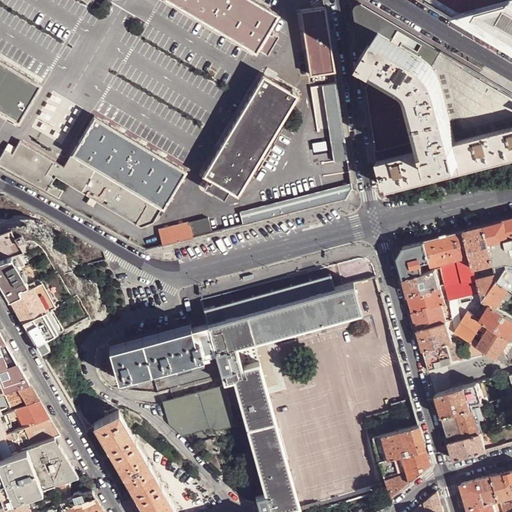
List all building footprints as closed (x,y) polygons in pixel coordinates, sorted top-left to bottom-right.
[(171,0),(211,24),(257,51),(259,47),(269,31),(279,13),(256,0),(171,0)] [(511,0),(429,0),(455,15),(511,0)] [(511,0),(455,15),(511,49),(511,0)] [(370,89),(381,161),(387,185),(389,185),(390,189),(511,157),(511,93),(443,51),(444,53),(402,28),(363,5),(358,10),(365,58),(370,89)] [(331,46),(325,6),(301,10),(304,32),(311,74),(335,71),(331,46)] [(259,47),(268,52),(279,34),(273,31),(272,32),(269,31),(259,47)] [(0,109),(19,121),(41,83),(20,71),(11,65),(0,58),(0,109)] [(299,94),(264,73),(216,153),(206,169),(204,174),(214,180),(229,189),(238,195),(249,176),(253,170),(299,94)] [(324,163),(348,159),(337,83),(312,87),(311,87),(324,163)] [(95,115),(72,152),(164,206),(185,169),(166,157),(156,151),(145,145),(140,142),(136,139),(124,132),(115,127),(95,115)] [(52,183),(56,177),(142,227),(154,222),(164,206),(72,152),(63,167),(20,142),(13,155),(6,151),(0,160),(0,162),(59,197),(63,190),(52,183)] [(206,187),(224,198),(229,189),(214,180),(212,183),(209,182),(206,187)] [(252,211),(255,223),(345,199),(342,188),(252,211)] [(252,211),(241,214),(243,220),(244,225),(255,223),(252,211)] [(193,235),(212,231),(209,218),(189,223),(193,235)] [(511,218),(486,225),(491,245),(511,239),(511,218)] [(164,246),(193,238),(193,235),(189,223),(189,222),(160,229),(164,246)] [(486,225),(466,230),(472,254),(477,268),(495,263),(491,245),(486,225)] [(431,260),(433,265),(440,263),(451,260),(459,258),(472,254),(466,230),(426,240),(431,260)] [(21,232),(14,236),(18,243),(25,239),(21,232)] [(511,239),(491,245),(495,263),(496,264),(508,262),(509,266),(500,279),(500,280),(511,288),(511,239)] [(399,256),(405,278),(426,272),(423,264),(424,262),(431,260),(426,240),(405,245),(399,256)] [(451,260),(440,263),(442,268),(443,268),(447,284),(448,289),(479,279),(479,277),(477,268),(472,254),(459,258),(465,280),(458,282),(451,260)] [(11,256),(0,260),(0,283),(9,298),(20,293),(18,289),(28,284),(11,256)] [(459,258),(451,260),(458,282),(465,280),(459,258)] [(426,272),(405,278),(407,286),(410,294),(442,286),(437,269),(435,270),(433,270),(429,272),(426,272)] [(479,279),(480,279),(483,292),(486,300),(500,280),(500,279),(499,274),(498,272),(479,277),(479,279)] [(335,287),(331,274),(205,309),(207,318),(208,322),(335,287)] [(480,279),(479,279),(448,289),(451,301),(457,300),(479,293),(483,292),(480,279)] [(36,284),(34,280),(28,284),(18,289),(20,293),(33,286),(36,284)] [(511,288),(500,280),(486,300),(493,305),(498,308),(507,296),(511,288)] [(56,303),(42,281),(36,284),(33,286),(47,308),(53,305),(56,303)] [(362,317),(354,282),(335,287),(208,322),(209,323),(209,324),(217,351),(223,375),(225,382),(235,379),(243,408),(259,465),(261,475),(267,494),(256,496),(260,511),(302,511),(270,398),(256,348),(362,317)] [(47,308),(33,286),(20,293),(9,298),(23,321),(42,311),(47,308)] [(412,302),(415,311),(443,304),(447,303),(442,286),(410,294),(412,302)] [(507,296),(498,308),(500,310),(502,307),(509,298),(507,296)] [(475,315),(483,320),(486,322),(492,326),(511,338),(511,317),(510,316),(506,313),(500,310),(498,308),(493,305),(486,300),(485,300),(475,315)] [(417,321),(419,329),(448,322),(443,304),(415,311),(417,321)] [(47,308),(42,311),(53,333),(64,326),(53,305),(47,308)] [(53,333),(42,311),(23,321),(37,344),(37,343),(46,337),(53,333)] [(462,324),(457,332),(466,339),(472,343),(486,322),(483,320),(475,315),(470,312),(462,324)] [(448,322),(419,329),(422,340),(425,350),(450,343),(454,342),(448,322)] [(486,322),(472,343),(479,347),(492,326),(486,322)] [(192,323),(111,347),(119,378),(121,378),(203,355),(204,358),(154,372),(159,392),(172,389),(223,375),(217,351),(209,324),(209,323),(193,327),(192,323)] [(511,338),(492,326),(479,347),(489,353),(488,354),(499,360),(511,339),(511,338)] [(30,382),(1,332),(0,331),(0,381),(4,392),(17,387),(30,382)] [(50,345),(46,337),(37,343),(42,351),(51,345),(50,345)] [(454,342),(450,343),(455,363),(461,361),(456,341),(454,342)] [(428,359),(431,369),(436,368),(447,365),(455,363),(450,343),(425,350),(428,359)] [(472,343),(470,347),(473,358),(488,353),(489,353),(479,347),(472,343)] [(203,355),(121,378),(122,381),(154,372),(204,358),(203,355)] [(225,382),(223,375),(172,389),(174,398),(226,384),(225,382)] [(243,408),(235,379),(225,382),(226,384),(233,411),(243,408)] [(453,388),(437,393),(440,403),(444,416),(458,412),(475,407),(474,402),(484,399),(479,381),(453,388)] [(41,400),(30,382),(17,387),(26,401),(28,405),(41,400)] [(244,449),(237,425),(233,411),(226,384),(174,398),(162,401),(163,403),(167,411),(168,414),(171,423),(185,436),(193,435),(205,431),(205,432),(205,434),(204,436),(202,439),(201,442),(201,448),(201,451),(204,456),(207,459),(244,449)] [(4,392),(3,393),(10,407),(26,401),(17,387),(4,392)] [(50,417),(41,400),(28,405),(15,410),(23,424),(24,427),(24,426),(50,417)] [(28,405),(26,401),(10,407),(0,411),(0,415),(7,413),(10,412),(15,410),(28,405)] [(478,406),(475,407),(479,421),(485,419),(481,406),(478,407),(478,406)] [(475,407),(458,412),(462,425),(465,437),(482,432),(479,421),(475,407)] [(148,461),(119,410),(95,423),(125,474),(148,461)] [(458,412),(444,416),(446,424),(447,429),(462,425),(458,412)] [(9,417),(7,413),(0,415),(8,433),(10,432),(16,430),(14,428),(14,426),(12,423),(9,417)] [(8,433),(0,415),(0,436),(4,435),(8,433)] [(61,434),(50,417),(24,426),(32,446),(56,436),(61,434)] [(424,438),(420,425),(382,435),(389,458),(391,458),(395,457),(403,455),(427,448),(424,438)] [(462,425),(447,429),(451,441),(465,437),(462,425)] [(465,437),(451,441),(453,448),(456,459),(487,450),(482,432),(465,437)] [(0,450),(3,457),(12,454),(10,450),(9,446),(6,438),(4,435),(0,436),(0,450)] [(79,476),(56,436),(32,446),(22,449),(17,451),(12,454),(3,457),(0,458),(0,491),(1,494),(5,505),(26,496),(33,494),(54,485),(62,482),(65,481),(79,476)] [(386,459),(381,441),(379,442),(376,443),(381,461),(386,459)] [(429,458),(427,448),(403,455),(405,463),(408,473),(411,482),(432,465),(429,458)] [(405,463),(403,455),(395,457),(396,460),(398,465),(405,463)] [(175,511),(177,511),(148,461),(125,474),(146,511),(175,511)] [(261,475),(259,465),(251,466),(254,477),(261,475)] [(501,499),(504,499),(511,496),(511,469),(510,470),(494,475),(501,499)] [(411,482),(408,473),(386,480),(389,490),(391,494),(392,498),(392,497),(411,482)] [(487,477),(479,479),(486,503),(494,501),(501,499),(494,475),(487,477)] [(479,479),(463,484),(466,495),(469,507),(486,503),(479,479)] [(72,497),(64,500),(67,506),(69,511),(106,511),(105,510),(99,500),(93,489),(72,497)] [(439,491),(426,501),(428,511),(445,511),(443,505),(439,491)] [(34,511),(40,510),(33,494),(26,496),(31,511),(34,511)] [(31,511),(26,496),(5,505),(0,506),(2,511),(31,511)] [(504,499),(501,499),(504,511),(511,511),(511,502),(511,503),(506,505),(504,499)] [(67,506),(64,500),(59,502),(59,503),(62,508),(67,506)] [(428,511),(426,501),(412,511),(428,511)] [(497,511),(494,501),(486,503),(469,507),(470,511),(497,511)]
